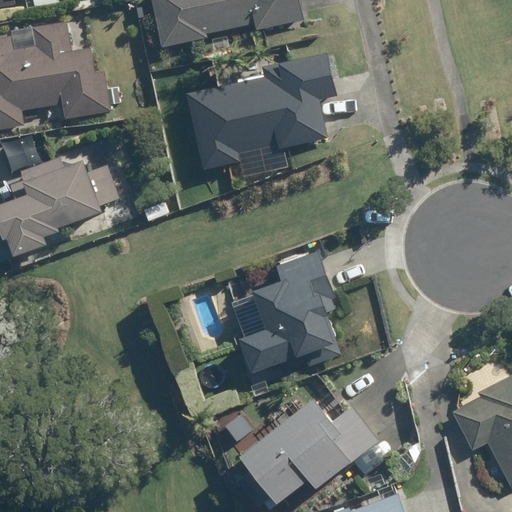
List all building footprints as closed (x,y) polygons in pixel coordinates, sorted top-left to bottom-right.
[(149,0),(160,47),(205,37),(205,34),(253,24),(254,29),(302,20),(298,0),(149,0)] [(11,37),(0,38),(0,128),(22,126),(20,109),(61,104),(63,117),(109,112),(104,70),(93,72),(89,48),(70,51),(66,23),(32,27),(35,47),(12,50),(11,37)] [(317,100),(335,96),(326,54),(261,68),(264,77),(185,94),(201,169),(238,161),(237,153),(276,145),(277,149),(326,139),(317,100)] [(9,185),(13,199),(0,203),(0,260),(44,245),(41,237),(56,231),(55,228),(98,212),(95,205),(117,198),(106,166),(84,174),(79,160),(61,166),(59,159),(20,172),(23,180),(9,185)] [(162,202),(143,209),(147,220),(166,213),(162,202)] [(292,279),(262,290),(274,327),(248,336),(260,370),(313,351),(318,364),(351,353),(333,300),(345,296),(329,249),(287,264),(292,279)] [(210,366),(196,373),(204,388),(217,383),(210,366)] [(511,373),(480,390),(482,394),(454,409),(474,447),(489,439),(511,483),(511,373)] [(250,454),(262,467),(249,477),(270,504),(283,493),(288,500),(318,476),(326,486),(389,437),(363,404),(342,421),(322,396),(250,454)] [(340,511),(403,511),(397,494),(349,511),(348,511),(347,509),(340,511)]
